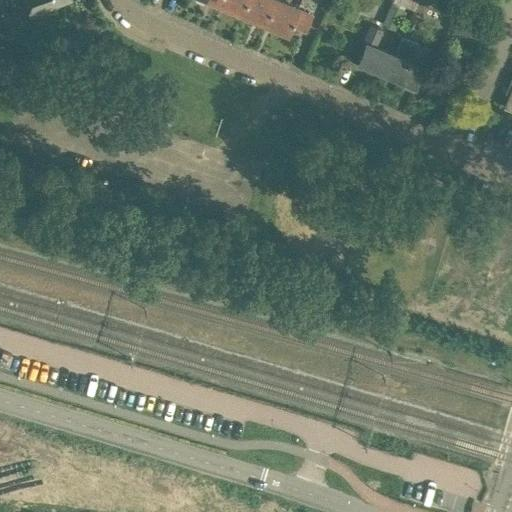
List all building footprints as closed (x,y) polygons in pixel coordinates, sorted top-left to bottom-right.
[(11,0),(13,4),(24,0),(30,15),(69,0),(11,0)] [(217,0),(216,4),(240,14),(245,0),(217,0)] [(245,0),(240,14),(263,24),(273,0),(245,0)] [(288,3),(280,0),(273,0),(263,24),(287,34),(291,25),(305,31),(311,15),(297,9),(298,7),(288,3)] [(395,29),(404,5),(392,0),(383,24),(395,29)] [(406,0),(404,5),(414,9),(417,0),(406,0)] [(427,0),(417,0),(414,9),(422,13),(427,0)] [(447,18),(451,9),(432,1),(428,10),(447,18)] [(452,31),(481,42),(486,27),(458,17),(452,31)] [(357,63),(385,75),(394,54),(375,46),(382,29),(371,25),(363,43),(365,43),(357,63)] [(394,54),(385,75),(414,87),(422,67),(424,68),(431,50),(420,45),(401,37),(394,54)] [(0,325),(0,349),(7,351),(6,356),(42,363),(48,336),(0,325)] [(0,454),(0,465),(12,466),(13,455),(0,454)]
